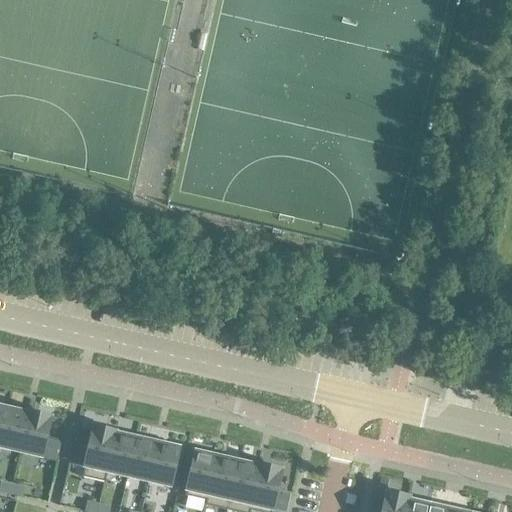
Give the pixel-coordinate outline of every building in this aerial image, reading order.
[(0,448),(19,453),(28,412),(27,413),(7,409),(0,439),(0,448)] [(51,417),(28,412),(19,453),(55,461),(60,441),(46,438),(51,417)] [(103,482),(115,432),(93,427),(90,438),(88,448),(74,445),(73,445),(69,464),(83,467),(80,477),(103,482)] [(126,477),(135,438),(115,433),(115,432),(103,482),(104,482),(106,473),(126,477)] [(147,482),(156,443),(135,438),(126,477),(147,482)] [(178,448),(156,443),(147,482),(169,487),(178,448)] [(205,505),(216,456),(194,451),(184,496),(206,501),(204,505),(205,505)] [(226,510),(238,461),(216,456),(205,505),(226,510)] [(233,511),(248,511),(259,465),(258,465),(258,466),(238,461),(226,510),(233,511)] [(281,470),(259,465),(248,511),(249,511),(255,511),(271,511),(272,511),(277,511),(286,511),(290,494),(276,491),(281,470)] [(0,492),(10,494),(12,485),(0,482),(0,483),(0,492)] [(23,488),(12,485),(10,494),(21,497),(23,488)] [(404,511),(408,497),(385,492),(380,511),(404,511)] [(409,497),(408,497),(404,511),(426,511),(428,505),(408,500),(409,497)] [(86,511),(96,511),(98,505),(86,502),(84,511),(86,511)]
